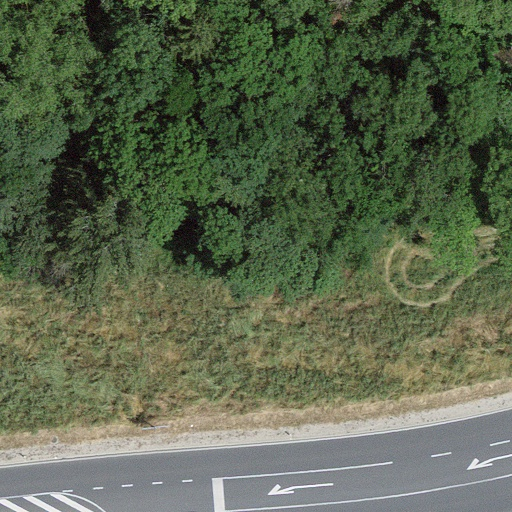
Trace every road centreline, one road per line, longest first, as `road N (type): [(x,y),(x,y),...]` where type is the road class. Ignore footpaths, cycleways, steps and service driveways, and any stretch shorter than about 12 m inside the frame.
road 1 (secondary): [(155,501),(332,488),(511,459)]
road 2 (secondary): [(8,511),(155,501)]
